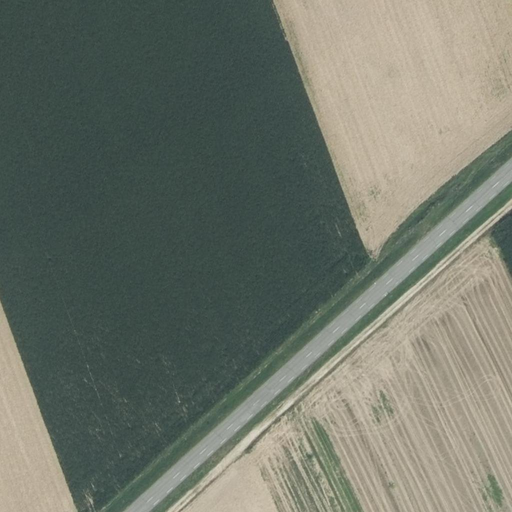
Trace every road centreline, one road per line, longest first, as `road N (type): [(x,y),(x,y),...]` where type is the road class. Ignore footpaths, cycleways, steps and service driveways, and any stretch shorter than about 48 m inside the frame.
road 1 (tertiary): [(140,511),(511,175)]
road 2 (track): [(169,511),(511,203)]
